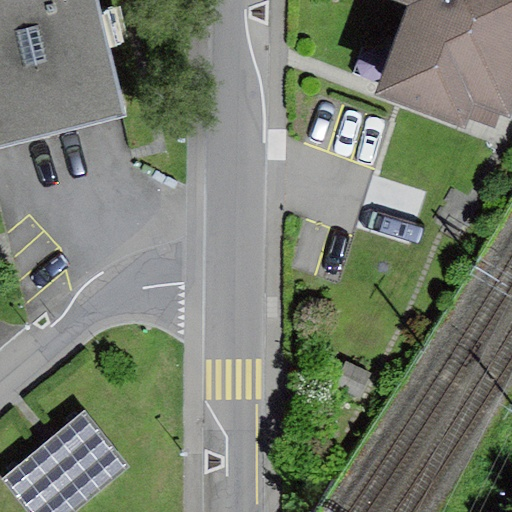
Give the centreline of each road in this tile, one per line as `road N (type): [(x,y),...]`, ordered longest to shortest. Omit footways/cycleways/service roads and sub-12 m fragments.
road 1 (residential): [(238,0),(234,276)]
road 2 (residential): [(0,380),(92,300),(234,276)]
road 3 (residential): [(234,276),(237,511)]
